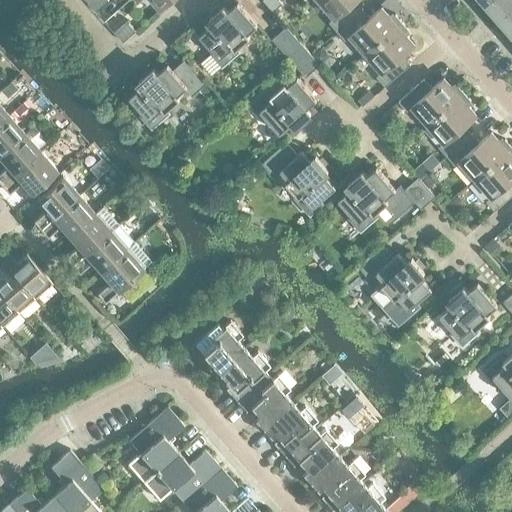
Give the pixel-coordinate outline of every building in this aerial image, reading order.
[(93,0),(90,3),(97,11),(108,0),(93,0)] [(283,3),(280,0),(264,0),(274,11),(283,3)] [(330,21),(338,30),(363,8),(356,0),(321,0),(335,16),(330,21)] [(511,0),(491,0),(489,2),(502,18),(511,9),(511,0)] [(210,19),(213,23),(200,34),(214,50),(211,53),(223,66),(240,51),(237,47),(251,36),(249,33),(258,24),(238,2),(229,10),(225,6),(210,19)] [(351,34),(367,52),(403,21),(396,13),(392,17),(382,6),(370,16),(363,8),(338,30),(345,39),(351,34)] [(511,9),(502,18),(511,28),(511,9)] [(115,31),(124,41),(136,30),(127,20),(115,31)] [(403,21),(367,52),(383,70),(377,75),(386,85),(411,63),(403,54),(415,43),(406,32),(410,29),(403,21)] [(273,38),(289,57),(304,45),(287,26),(273,38)] [(304,45),(289,57),(306,77),(320,64),(304,45)] [(208,82),(186,58),(173,69),(168,63),(159,72),(154,67),(140,80),(143,84),(130,96),(144,112),(141,114),(153,128),(170,112),(167,109),(181,97),(178,95),(186,88),(193,95),(208,82)] [(308,107),(318,99),(298,76),(288,85),(286,82),(272,94),(270,90),(252,106),(264,119),(267,116),(281,132),(294,121),(297,125),(312,112),(308,107)] [(414,105),(429,123),(465,92),(458,84),(454,87),(444,76),(432,87),(424,78),(399,100),(408,110),(414,105)] [(439,146),(447,155),(473,133),(465,124),(477,114),(468,103),(472,99),(465,92),(429,123),(445,141),(439,146)] [(0,121),(9,114),(0,104),(0,121)] [(0,153),(25,132),(9,114),(0,121),(0,153)] [(461,159),(477,177),(511,145),(505,138),(502,141),(492,130),(480,141),(473,133),(447,155),(455,164),(461,159)] [(0,171),(0,181),(2,184),(40,150),(25,132),(0,153),(0,155),(8,165),(0,171)] [(321,200),(337,186),(326,173),(330,169),(317,154),(312,158),(303,149),(298,154),(286,141),(262,162),(275,177),(283,171),(289,178),(287,181),(298,194),(295,197),(311,215),(324,203),(321,200)] [(511,145),(477,177),(493,195),(487,200),(495,210),(511,195),(511,145)] [(40,150),(2,184),(9,192),(22,181),(31,192),(57,169),(40,150)] [(387,197),(397,189),(377,166),(367,175),(363,170),(348,183),(352,187),(339,198),(353,214),(350,217),(361,230),(379,215),(376,212),(390,200),(387,197)] [(33,220),(40,228),(79,194),(63,175),(37,198),(46,208),(33,220)] [(436,195),(419,176),(405,188),(422,208),(436,195)] [(60,224),(69,234),(95,212),(79,194),(40,228),(47,236),(60,224)] [(65,256),(72,264),(118,223),(102,205),(95,212),(69,234),(78,244),(65,256)] [(92,260),(101,270),(134,241),(118,223),(72,264),(79,272),(92,260)] [(134,241),(101,270),(110,281),(97,292),(105,301),(151,260),(134,241)] [(417,302),(433,288),(422,275),(426,271),(413,257),(408,261),(399,251),(394,256),(382,243),(358,264),(371,279),(379,273),(385,280),(383,283),(394,296),(391,299),(407,317),(420,305),(417,302)] [(5,249),(0,253),(0,257),(35,296),(52,281),(26,253),(16,262),(5,249)] [(0,271),(2,274),(0,275),(0,289),(18,311),(35,296),(0,257),(0,271)] [(465,285),(450,298),(453,302),(440,314),(454,330),(451,332),(463,346),(480,330),(477,327),(491,315),(488,313),(498,304),(479,282),(469,290),(465,285)] [(0,322),(2,325),(18,311),(0,289),(0,322)] [(511,293),(503,301),(511,310),(511,293)] [(203,358),(215,372),(244,346),(237,338),(242,333),(230,319),(225,324),(224,324),(221,326),(217,321),(189,345),(201,360),(203,358)] [(225,387),(237,400),(268,373),(264,369),(269,364),(257,350),(252,355),(244,346),(215,372),(227,386),(225,387)] [(511,352),(505,359),(502,355),(485,371),(496,384),(500,381),(511,395),(511,352)] [(250,412),(262,426),(292,400),(284,392),(289,387),(277,373),(272,378),(268,373),(237,400),(249,414),(250,412)] [(273,441),(285,455),(315,427),(311,423),(317,418),(305,405),(299,409),(292,400),(262,426),(275,440),(273,441)] [(343,413),(348,413),(353,410),(347,402),(339,408),(343,413)] [(127,462),(143,480),(178,450),(167,438),(184,423),(167,404),(129,438),(140,451),(127,462)] [(298,466),(310,480),(339,454),(331,446),(337,441),(325,428),(320,432),(315,427),(285,455),(296,468),(298,466)] [(172,487),(182,499),(221,465),(205,447),(188,462),(178,450),(143,480),(159,498),(172,487)] [(65,481),(53,492),(71,511),(99,511),(102,510),(90,498),(103,486),(70,448),(51,465),(65,481)] [(320,495),(332,509),(363,482),(359,477),(364,472),(352,459),(347,463),(339,454),(310,480),(322,494),(320,495)] [(191,511),(227,511),(230,510),(220,498),(237,483),(221,465),(182,499),(193,511),(191,511)] [(403,491),(410,499),(421,489),(426,486),(417,475),(413,478),(401,489),(403,491)] [(363,482),(332,509),(334,511),(384,511),(387,510),(379,500),(384,495),(372,482),(367,486),(363,482)] [(27,486),(9,501),(17,511),(71,511),(53,492),(41,502),(27,486)] [(0,511),(17,511),(9,501),(0,509),(0,511)]
